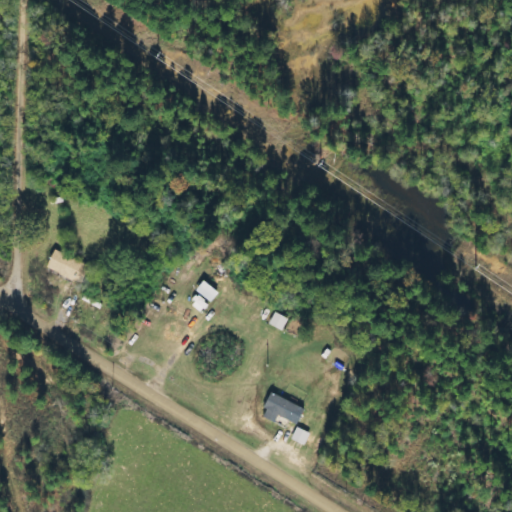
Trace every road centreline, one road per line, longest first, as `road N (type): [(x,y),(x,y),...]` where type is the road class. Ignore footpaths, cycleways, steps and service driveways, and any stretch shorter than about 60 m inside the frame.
road 1 (residential): [(338,511),(0,298)]
road 2 (residential): [(23,314),(27,0)]
